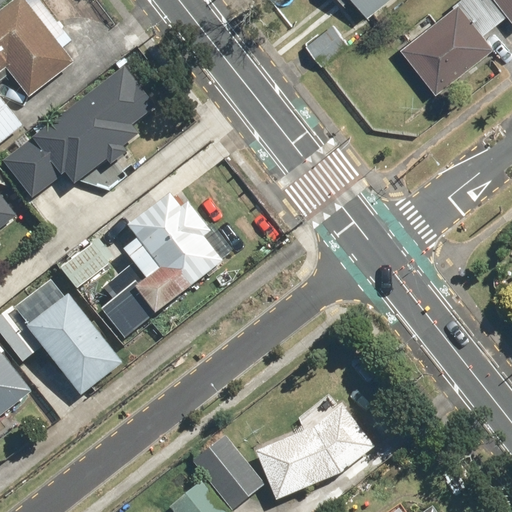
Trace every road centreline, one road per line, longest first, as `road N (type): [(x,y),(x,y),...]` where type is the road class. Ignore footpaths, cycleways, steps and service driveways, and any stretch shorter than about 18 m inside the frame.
road 1 (residential): [(39,511),(375,251)]
road 2 (tertiary): [(178,0),(375,251)]
road 3 (tertiary): [(375,251),(511,423)]
road 4 (residential): [(375,251),(511,146)]
